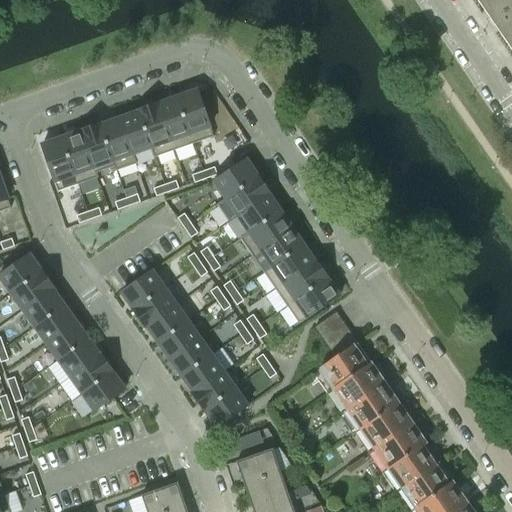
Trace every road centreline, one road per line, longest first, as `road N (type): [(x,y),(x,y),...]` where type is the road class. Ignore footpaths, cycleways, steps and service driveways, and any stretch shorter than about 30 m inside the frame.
road 1 (residential): [(511,478),(233,69),(217,54),(186,49)]
road 2 (residential): [(217,511),(182,434),(47,238),(2,116)]
road 3 (residential): [(2,116),(186,49)]
road 4 (residential): [(511,112),(434,0)]
